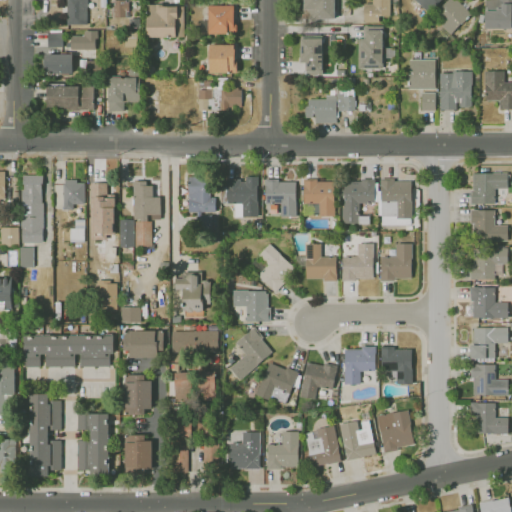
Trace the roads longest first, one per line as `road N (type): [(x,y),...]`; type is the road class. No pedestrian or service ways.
road 1 (residential): [(11,146),(511,143)]
road 2 (residential): [(437,143),(446,475)]
road 3 (residential): [(306,504),(0,504)]
road 4 (residential): [(511,464),(306,504)]
road 5 (residential): [(13,0),(11,146)]
road 6 (residential): [(270,0),(271,144)]
road 7 (residential): [(436,321),(315,325)]
